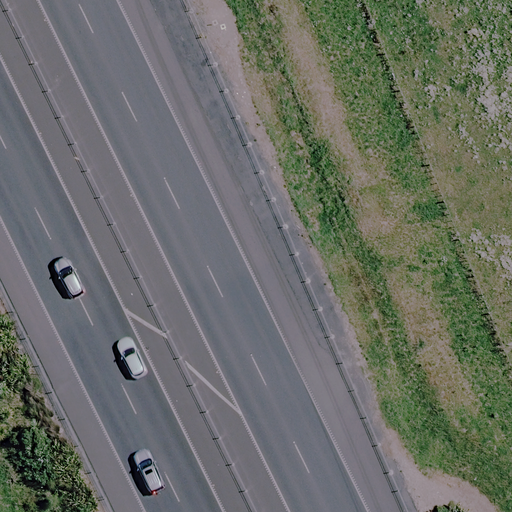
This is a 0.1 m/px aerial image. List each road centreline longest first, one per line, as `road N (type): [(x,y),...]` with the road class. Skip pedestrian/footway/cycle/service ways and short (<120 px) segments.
road 1 (motorway): [(86,0),(336,511)]
road 2 (motorway): [(180,511),(0,144)]
